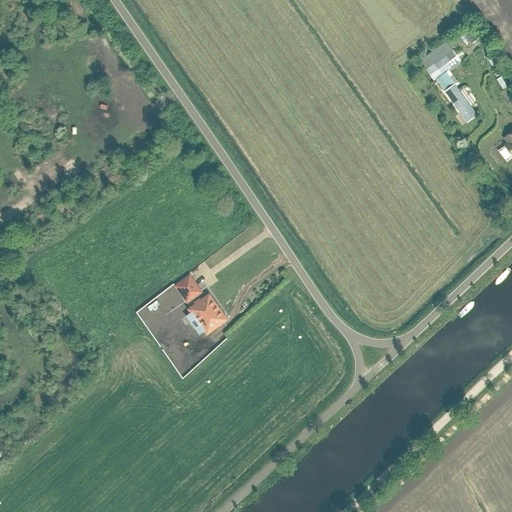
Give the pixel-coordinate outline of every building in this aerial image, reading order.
[(470,27),(463,33),(471,44),(479,39),(470,27)] [(430,67),(446,89),(454,84),(456,85),(458,83),(449,70),(460,62),(452,52),(430,67)] [(472,109),(456,85),(454,84),(446,89),(443,91),(461,116),(472,109)] [(190,282),(180,290),(189,302),(199,294),(190,282)] [(194,305),(187,310),(206,336),(220,326),(217,322),(221,319),(207,301),(211,299),(208,295),(200,301),(199,300),(194,304),(194,305)]
